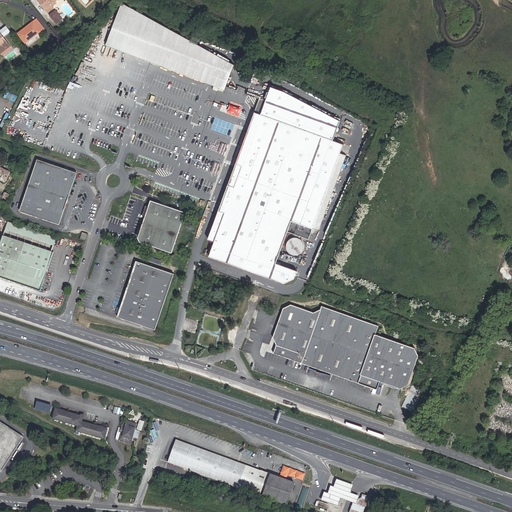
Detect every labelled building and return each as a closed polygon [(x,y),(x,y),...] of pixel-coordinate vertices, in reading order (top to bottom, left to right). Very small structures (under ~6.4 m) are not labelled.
[(51,6),(50,4),(54,2),(55,0),(41,0),(40,1),(48,12),(53,8),(51,6)] [(231,65),(117,5),(103,47),(120,53),(149,64),(222,89),(231,65)] [(55,11),(50,15),(57,23),(61,19),(55,11)] [(36,18),(18,33),(19,35),(38,20),(36,18)] [(25,42),(44,28),(38,20),(19,35),(25,42)] [(56,48),(61,44),(57,39),(52,42),(56,48)] [(0,50),(1,52),(9,46),(7,43),(0,48),(0,50)] [(338,119),(282,90),(269,86),(264,100),(253,132),(246,130),(242,141),(237,157),(243,159),(236,180),(229,177),(220,203),(227,205),(209,256),(287,283),(294,278),(297,268),(276,260),(287,229),(309,236),(313,225),(338,152),(342,143),(331,139),(338,119)] [(264,100),(258,97),(246,130),(253,132),(264,100)] [(227,113),(240,117),(243,106),(230,102),(227,113)] [(319,227),(344,154),(338,152),(313,225),(319,227)] [(237,157),(229,177),(236,180),(243,159),(237,157)] [(70,189),(76,171),(36,158),(20,209),(60,222),(60,221),(62,220),(63,216),(62,214),(63,212),(64,212),(66,208),(64,207),(69,194),(70,194),(71,190),(70,189)] [(0,178),(5,181),(10,172),(0,167),(0,165),(1,163),(0,162),(0,178)] [(173,249),(186,209),(151,198),(149,202),(139,235),(141,239),(173,249)] [(202,254),(209,256),(227,205),(220,203),(202,254)] [(57,242),(59,235),(10,219),(7,226),(57,242)] [(55,251),(56,248),(6,232),(0,248),(0,272),(44,287),(55,251)] [(292,234),(290,234),(289,235),(288,235),(287,236),(286,238),(285,239),(284,240),(284,241),(284,243),(284,245),(284,246),(285,248),(286,250),(287,251),(289,252),(292,253),(294,253),(296,252),(298,252),(299,251),(300,249),(301,248),(302,246),(302,245),(302,243),(302,241),(301,239),(300,237),(299,237),(298,235),(296,235),(295,234),(293,234),(292,234)] [(157,326),(175,270),(137,258),(119,314),(157,326)] [(414,347),(375,334),(378,326),(322,306),(321,309),(313,311),(290,304),(284,308),(282,313),(273,337),(277,344),(274,353),(311,366),(310,368),(315,370),(316,367),(328,371),(327,374),(332,376),(333,373),(385,392),(388,383),(400,388),(409,384),(419,355),(414,347)] [(49,413),(51,406),(36,401),(34,409),(49,413)] [(63,409),(56,407),(55,408),(53,417),(60,419),(63,409)] [(69,421),(72,411),(65,409),(62,420),(69,421)] [(78,424),(81,414),(74,412),(71,422),(78,424)] [(123,419),(122,425),(121,429),(119,437),(131,440),(136,420),(127,418),(126,420),(123,419)] [(86,431),(89,421),(82,419),(79,429),(86,431)] [(143,431),(145,421),(139,420),(137,430),(143,431)] [(0,469),(1,470),(23,436),(0,423),(0,422),(0,469)] [(96,434),(98,424),(91,422),(88,432),(96,434)] [(98,435),(105,437),(108,426),(101,424),(98,435)] [(168,463),(286,505),(294,483),(176,440),(168,463)] [(303,481),(305,473),(283,465),(280,473),(303,481)] [(353,485),(339,480),(337,480),(334,487),(331,486),(328,494),(325,492),(322,500),(331,503),(338,506),(341,498),(353,503),(355,498),(358,499),(359,496),(350,493),(353,486),(353,485)] [(363,495),(362,498),(358,499),(355,498),(353,503),(349,511),(363,511),(369,497),(363,495)]
